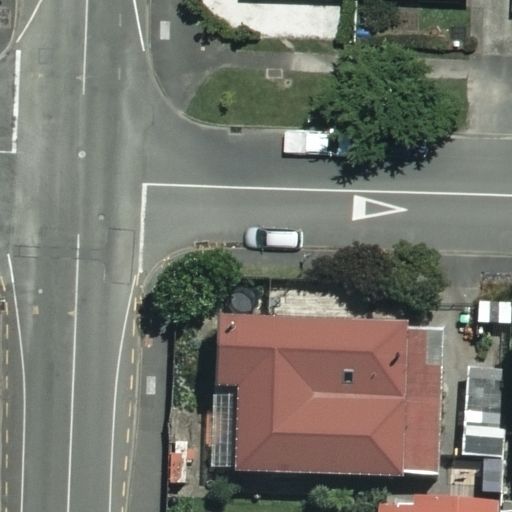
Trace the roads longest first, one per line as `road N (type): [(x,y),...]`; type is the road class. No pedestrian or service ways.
road 1 (residential): [(81,160),(144,179),(511,195)]
road 2 (tertiary): [(67,511),(81,160)]
road 3 (tertiary): [(81,160),(87,0)]
